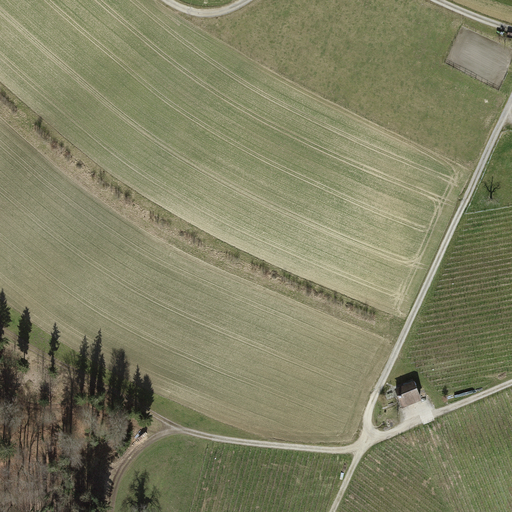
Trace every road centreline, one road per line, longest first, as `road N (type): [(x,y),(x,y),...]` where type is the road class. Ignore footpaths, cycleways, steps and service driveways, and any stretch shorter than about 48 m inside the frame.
road 1 (track): [(373,439),(368,416),(378,389),(511,98)]
road 2 (track): [(0,332),(179,429),(131,452),(116,476),(110,511)]
road 3 (track): [(332,511),(373,439),(511,382)]
road 4 (track): [(179,429),(322,450),(362,447)]
road 5 (track): [(158,433),(112,414),(34,409),(0,393)]
